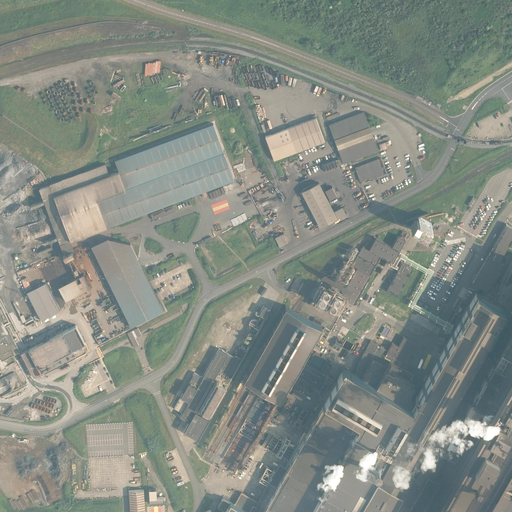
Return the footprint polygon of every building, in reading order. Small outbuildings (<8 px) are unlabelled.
[(329,124),(328,125),(329,125),(340,154),(340,156),(341,156),(343,162),(343,163),(345,162),(346,162),(350,160),(351,160),(362,156),(373,152),(376,151),(377,150),(374,142),(371,135),(369,128),(363,112),(348,117),(329,124)] [(315,117),(264,136),(274,160),(324,141),(315,117)] [(161,207),(162,206),(234,180),(213,123),(114,160),(118,170),(109,174),(105,164),(39,188),(58,238),(63,252),(74,248),(71,240),(107,226),(107,227),(161,207)] [(380,157),(354,167),(359,181),(370,177),(370,179),(386,173),(380,157)] [(335,160),(321,165),(323,170),(337,165),(335,160)] [(318,182),(301,191),(319,227),(345,213),(342,206),(333,211),(318,182)] [(331,186),(324,190),(329,199),(336,195),(331,186)] [(476,199),(472,197),(468,205),(470,206),(472,207),(476,199)] [(151,213),(150,213),(152,219),(175,211),(173,207),(173,205),(163,208),(162,206),(161,207),(162,209),(151,213)] [(511,238),(511,227),(510,226),(506,223),(472,283),(487,292),(503,264),(499,261),(511,238)] [(316,290),(312,297),(321,302),(323,303),(330,307),(338,312),(345,300),(346,299),(349,301),(353,303),(354,303),(355,301),(356,299),(356,298),(370,274),(371,272),(371,271),(372,271),(373,269),(373,268),(373,267),(374,266),(378,260),(380,255),(381,256),(382,256),(383,257),(390,261),(391,261),(392,262),(394,258),(396,255),(397,254),(398,252),(399,250),(400,248),(401,246),(405,239),(402,238),(405,233),(402,231),(399,236),(397,235),(396,238),(395,239),(391,246),(389,245),(379,239),(376,237),(375,237),(375,238),(373,241),(370,246),(369,249),(363,246),(363,245),(362,245),(359,250),(359,251),(359,252),(357,256),(356,256),(355,258),(354,260),(354,261),(353,262),(352,263),(352,264),(346,261),(343,259),(341,262),(341,263),(338,268),(335,266),(331,273),(334,275),(328,286),(325,284),(321,282),(320,284),(316,290)] [(283,233),(274,238),(279,246),(288,242),(283,233)] [(107,237),(91,245),(91,246),(112,289),(114,293),(121,307),(122,309),(126,317),(128,322),(130,325),(130,326),(132,325),(136,323),(137,322),(143,320),(144,319),(149,317),(150,316),(154,314),(156,313),(161,311),(163,310),(162,309),(159,304),(159,303),(155,296),(153,292),(148,282),(145,277),(140,266),(141,266),(137,259),(137,258),(134,251),(133,251),(132,249),(130,244),(130,243),(123,242),(112,239),(107,237)] [(38,248),(40,253),(51,249),(49,243),(38,248)] [(71,250),(63,255),(65,259),(66,259),(67,262),(73,259),(75,258),(73,255),(74,255),(73,255),(71,251),(71,250)] [(387,288),(386,290),(397,296),(400,290),(412,269),(407,266),(405,264),(403,263),(400,262),(396,269),(397,269),(402,272),(402,273),(401,274),(396,272),(394,274),(394,275),(393,277),(389,285),(388,286),(387,288)] [(78,276),(71,280),(78,293),(90,287),(83,274),(80,276),(78,276)] [(295,278),(291,289),(297,291),(302,280),(295,278)] [(61,282),(57,284),(66,300),(78,293),(71,280),(63,284),(61,282)] [(45,282),(26,292),(41,319),(59,310),(45,282)] [(356,511),(360,506),(360,505),(362,506),(363,505),(368,508),(367,509),(368,510),(371,511),(511,511),(511,317),(505,329),(504,331),(504,332),(491,354),(491,353),(486,351),(497,331),(500,326),(496,324),(495,323),(495,322),(497,319),(504,307),(496,303),(495,302),(492,301),(490,299),(486,297),(481,294),(480,294),(476,291),(475,291),(469,302),(468,304),(461,316),(458,322),(456,325),(453,330),(451,335),(450,335),(449,337),(441,351),(440,353),(438,357),(436,359),(431,369),(414,399),(413,398),(408,395),(413,386),(408,383),(414,373),(413,373),(412,373),(411,372),(404,368),(414,351),(414,350),(418,344),(403,336),(402,337),(398,345),(397,345),(395,344),(391,342),(391,343),(388,348),(387,349),(384,347),(385,346),(384,348),(380,346),(375,343),(372,341),(370,340),(360,356),(357,362),(355,372),(355,373),(354,373),(350,371),(348,369),(346,369),(346,368),(344,367),(343,367),(342,369),(341,371),(339,374),(339,375),(337,374),(336,378),(335,378),(336,379),(335,380),(334,382),(333,382),(332,383),(326,394),(325,395),(325,396),(326,397),(325,399),(324,401),(322,399),(316,409),(317,409),(314,415),(310,413),(304,424),(303,424),(302,426),(303,426),(304,427),(306,428),(303,432),(301,437),(300,438),(298,441),(297,443),(294,448),(294,449),(288,460),(287,460),(284,466),(279,463),(278,464),(276,469),(275,470),(268,483),(267,484),(267,485),(266,486),(264,490),(263,491),(261,495),(261,496),(258,500),(258,501),(241,491),(237,498),(235,502),(234,503),(222,497),(221,500),(218,504),(217,505),(217,506),(225,510),(223,511),(356,511)] [(99,302),(101,307),(113,302),(111,297),(99,302)] [(285,305),(243,378),(280,399),(284,393),(283,393),(286,388),(287,388),(288,389),(292,391),(291,394),(303,401),(306,395),(288,385),(293,375),(298,365),(299,365),(301,362),(307,352),(307,351),(321,326),(320,325),(322,322),(314,317),(312,320),(295,311),(285,305)] [(263,306),(258,313),(266,317),(270,310),(263,306)] [(252,317),(248,326),(253,329),(251,332),(255,334),(263,318),(260,316),(258,320),(252,317)] [(84,342),(85,342),(75,324),(62,331),(21,353),(30,371),(33,376),(75,354),(72,349),(84,342)] [(324,327),(319,335),(325,338),(329,330),(325,328),(324,327)] [(386,328),(383,334),(389,337),(392,331),(386,328)] [(337,337),(331,346),(338,350),(343,341),(337,337)] [(174,407),(173,408),(174,408),(178,410),(181,412),(182,412),(180,416),(185,419),(186,420),(189,422),(183,431),(188,433),(191,435),(197,438),(202,429),(208,418),(216,405),(229,382),(220,377),(215,375),(216,373),(218,371),(222,374),(228,377),(243,352),(244,349),(239,347),(238,350),(237,349),(236,349),(235,351),(235,352),(236,352),(234,357),(233,356),(227,353),(222,350),(218,348),(209,364),(202,377),(200,376),(199,375),(198,375),(197,374),(196,374),(194,372),(192,375),(182,393),(180,396),(179,399),(175,406),(174,407)] [(128,456),(128,445),(87,445),(87,456),(128,456)] [(154,489),(148,489),(149,503),(160,502),(163,502),(163,500),(165,500),(165,497),(163,497),(156,497),(156,489),(154,489)] [(144,511),(143,490),(129,490),(129,511),(144,511)]
